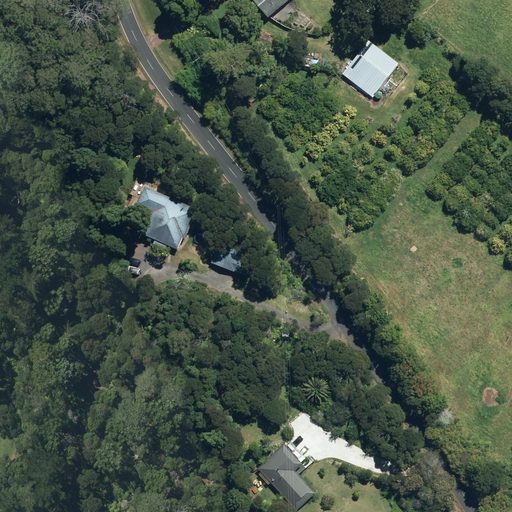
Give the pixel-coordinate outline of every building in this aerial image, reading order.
[(259,0),(273,16),(292,0),(259,0)] [(346,78),(383,106),(408,72),(372,45),(346,78)] [(314,70),(342,77),(346,62),(318,56),(314,70)] [(200,210),(151,188),(141,211),(157,218),(149,234),(160,240),(158,244),(170,249),(172,244),(182,248),(200,210)] [(248,251),(225,242),(217,263),(251,277),(256,264),(245,259),(248,251)] [(277,477),(303,506),(321,489),(301,467),(308,460),(291,441),(265,464),(268,467),(265,469),(275,479),(277,477)]
